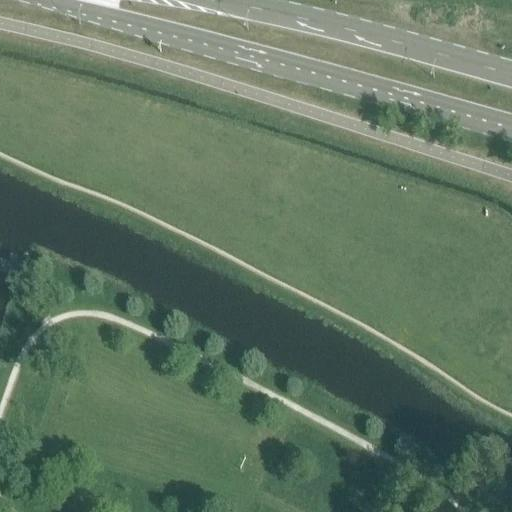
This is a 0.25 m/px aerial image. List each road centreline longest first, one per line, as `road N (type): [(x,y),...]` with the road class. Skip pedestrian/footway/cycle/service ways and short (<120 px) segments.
road 1 (secondary): [(39,0),(511,128)]
road 2 (secondary): [(511,75),(209,0)]
